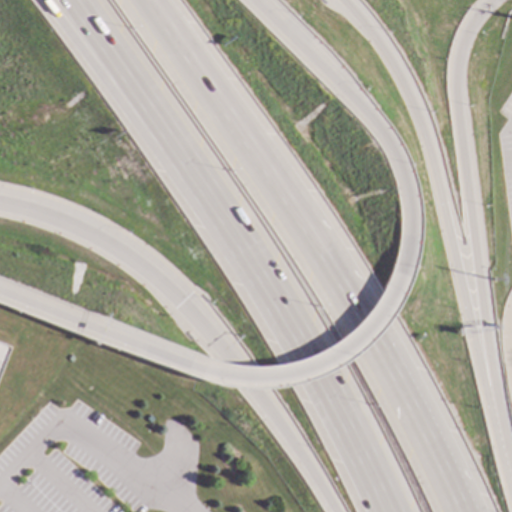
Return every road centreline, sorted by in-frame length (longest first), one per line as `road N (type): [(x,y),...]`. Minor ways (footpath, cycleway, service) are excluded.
road 1 (motorway): [(458,511),(331,279),(140,0)]
road 2 (motorway): [(0,200),(81,227),(182,302),(261,397),(330,511)]
road 3 (motorway): [(200,193),(330,396),(387,511)]
road 4 (motorway): [(475,322),(409,93),(343,0)]
road 5 (motorway): [(393,289),(407,217),(393,159),(315,58),(256,0)]
road 6 (motorway): [(475,322),(453,82),(459,41),(489,0)]
road 7 (motorway): [(40,0),(200,193)]
road 8 (motorway): [(69,0),(200,193)]
road 9 (motorway): [(197,368),(243,378),(308,369),(358,336),(393,289)]
road 10 (motorway): [(0,291),(197,368)]
road 11 (motorway): [(511,489),(475,322)]
